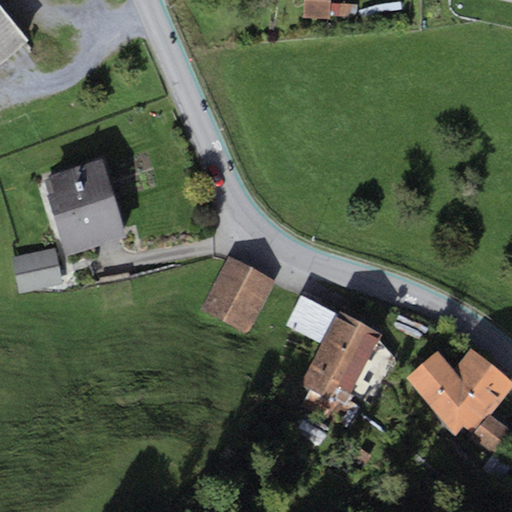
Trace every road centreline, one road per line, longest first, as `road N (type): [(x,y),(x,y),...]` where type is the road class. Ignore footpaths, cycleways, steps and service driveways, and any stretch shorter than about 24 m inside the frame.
road 1 (tertiary): [(148,0),(236,198),(265,236),(287,252),(443,311),(511,359)]
road 2 (track): [(287,252),(386,332),(423,434),(472,511)]
